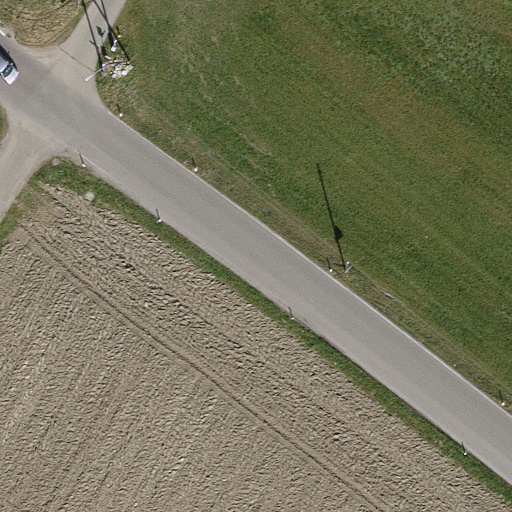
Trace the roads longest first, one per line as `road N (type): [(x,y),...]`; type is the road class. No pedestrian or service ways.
road 1 (tertiary): [(0,65),(511,459)]
road 2 (track): [(113,0),(0,199)]
